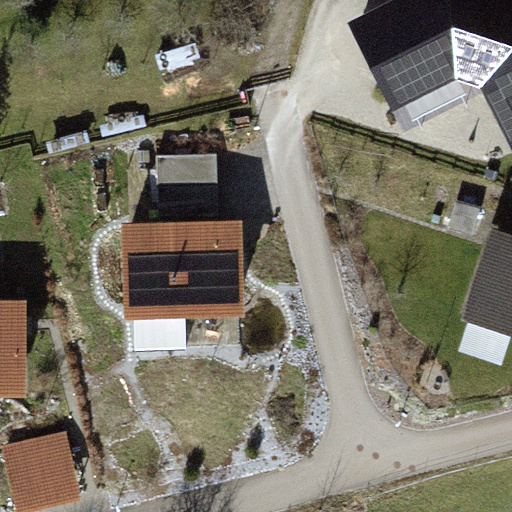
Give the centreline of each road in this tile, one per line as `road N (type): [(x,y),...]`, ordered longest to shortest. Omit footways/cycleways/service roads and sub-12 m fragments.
road 1 (residential): [(373,465),(279,99)]
road 2 (residential): [(373,465),(186,511)]
road 3 (residential): [(511,433),(373,465)]
